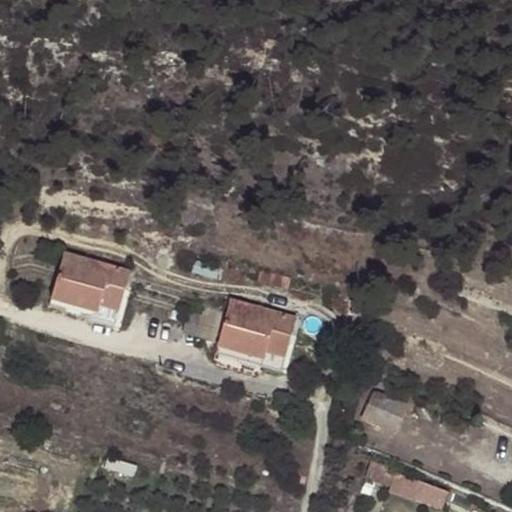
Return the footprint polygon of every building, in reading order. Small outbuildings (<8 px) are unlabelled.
[(66,259),(58,284),(125,305),(133,279),(66,259)] [(261,270),(258,279),(289,287),(291,278),(261,270)] [(125,305),(58,284),(52,303),(96,317),(94,325),(115,332),(125,305)] [(96,317),(52,303),(49,312),(94,325),(96,317)] [(231,310),(223,335),(288,355),(296,331),(231,310)] [(288,355),(223,335),(217,354),(261,367),(258,376),(279,382),(288,355)] [(261,367),(217,354),(214,362),(258,376),(261,367)] [(405,405),(373,392),(363,418),(394,431),(405,405)] [(447,506),(452,488),(373,464),(368,482),(447,506)]
